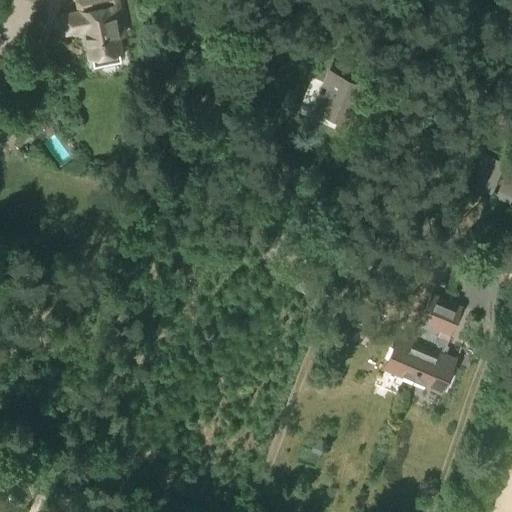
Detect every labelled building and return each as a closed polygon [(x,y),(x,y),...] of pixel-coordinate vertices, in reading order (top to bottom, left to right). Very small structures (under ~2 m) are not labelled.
[(84,6),(63,11),(67,31),(84,27),(90,55),(92,55),(93,63),(120,58),(118,49),(120,49),(117,34),(123,33),(120,19),(118,20),(116,14),(109,16),(105,0),(87,0),(83,1),(84,6)] [(349,119),(364,86),(333,73),(332,72),(317,105),(349,119)] [(263,104),(254,116),(271,130),(280,118),(263,104)] [(54,131),(43,139),(61,162),(71,155),(54,131)] [(474,178),(495,188),(507,165),(486,155),(474,178)] [(383,365),(443,389),(462,342),(448,336),(461,304),(430,292),(416,328),(425,332),(420,343),(396,334),(383,365)] [(14,511),(0,500),(0,511),(14,511)]
